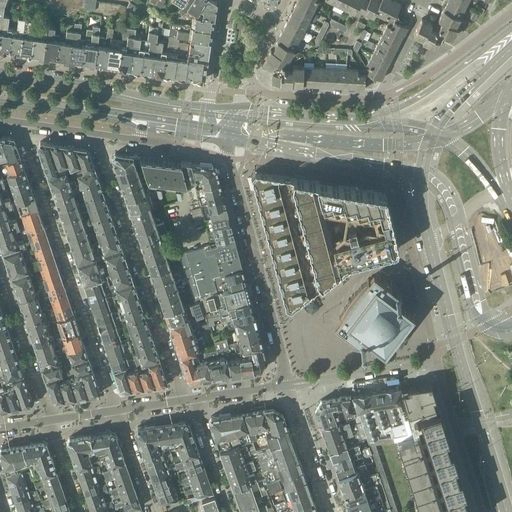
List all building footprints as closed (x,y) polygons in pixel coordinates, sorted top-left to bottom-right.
[(63,8),(76,10),(126,18),(126,17),(126,15),(137,17),(136,19),(146,21),(147,12),(147,5),(140,1),(139,0),(130,0),(130,1),(129,1),(126,7),(121,5),(96,1),(95,0),(24,0),(24,2),(63,8)] [(163,0),(154,0),(151,6),(156,9),(160,3),(161,4),(163,0)] [(192,17),(196,12),(197,13),(205,0),(183,0),(182,3),(180,5),(182,6),(178,12),(184,16),(186,13),(192,17)] [(196,12),(193,26),(212,29),(216,4),(216,2),(213,0),(205,0),(197,13),(196,12)] [(297,0),(296,2),(313,11),(318,0),(297,0)] [(337,0),(335,4),(345,9),(349,0),(337,0)] [(356,9),(372,17),(380,1),(379,0),(378,0),(368,0),(367,0),(349,0),(345,9),(354,13),(356,9)] [(385,18),(388,20),(393,18),(395,14),(397,10),(398,9),(400,4),(393,0),(392,1),(391,0),(390,0),(380,0),(380,1),(372,17),(373,18),(375,13),(385,18)] [(445,5),(443,9),(459,17),(464,8),(449,0),(447,0),(447,1),(445,5)] [(293,9),(292,12),(308,20),(313,11),(296,2),(295,4),(293,8),(293,9)] [(459,17),(443,9),(436,23),(438,28),(444,31),(443,34),(451,38),(456,28),(454,27),(459,17)] [(288,18),(287,21),(303,30),(308,20),(292,12),(291,14),(290,14),(288,18)] [(0,32),(0,50),(8,51),(12,27),(7,27),(9,15),(3,15),(0,32)] [(8,51),(19,53),(24,18),(18,17),(17,28),(12,27),(8,51)] [(30,54),(34,32),(34,31),(29,30),(31,19),(24,18),(19,53),(30,55),(30,54)] [(330,24),(337,27),(339,23),(331,18),(329,22),(330,24)] [(48,57),(56,58),(59,35),(54,35),(55,27),(51,27),(52,19),(49,19),(49,21),(48,21),(43,57),(48,57)] [(388,21),(382,35),(398,43),(400,40),(402,35),(403,34),(404,34),(404,33),(400,32),(404,25),(402,24),(403,22),(398,19),(397,21),(394,20),(388,21)] [(432,47),(433,45),(437,47),(438,45),(436,44),(438,40),(433,37),(436,31),(435,25),(421,19),(413,35),(422,40),(421,42),(432,47)] [(38,56),(43,57),(48,21),(45,21),(45,26),(41,25),(40,33),(34,32),(30,54),(38,56)] [(161,33),(168,35),(170,22),(163,21),(162,24),(162,25),(166,26),(165,29),(162,28),(161,33)] [(284,28),(282,31),(298,40),(303,30),(287,21),(286,23),(283,28),(284,28)] [(179,37),(184,37),(190,38),(210,41),(212,29),(193,26),(170,22),(168,35),(179,37)] [(339,23),(337,27),(345,32),(347,27),(339,23)] [(63,60),(69,60),(74,25),(67,24),(66,32),(60,31),(59,35),(56,58),(64,59),(63,60)] [(74,25),(69,60),(74,61),(81,62),(85,39),(79,38),(81,26),(74,25)] [(89,63),(94,64),(99,31),(100,27),(93,26),(92,29),(86,28),(85,39),(81,62),(89,63)] [(140,71),(151,73),(156,40),(157,32),(158,28),(150,26),(147,39),(148,39),(147,45),(149,46),(148,49),(143,48),(140,71)] [(103,65),(106,66),(110,37),(112,37),(113,28),(108,27),(106,36),(106,38),(103,37),(102,37),(103,32),(99,31),(94,64),(103,65)] [(118,68),(129,69),(134,36),(135,29),(124,27),(123,35),(127,36),(126,45),(122,45),(118,68)] [(279,37),(277,41),(293,49),(298,40),(282,31),(281,33),(278,37),(279,37)] [(162,74),(173,76),(177,48),(179,37),(168,35),(166,51),(165,51),(162,74)] [(382,35),(377,44),(393,52),(394,51),(396,47),(398,43),(382,35)] [(129,69),(140,71),(143,48),(139,47),(140,37),(134,36),(129,69)] [(109,66),(118,68),(122,45),(122,40),(114,39),(114,38),(112,37),(110,37),(106,66),(109,66)] [(190,38),(189,48),(198,50),(198,54),(208,55),(209,48),(210,48),(211,44),(210,43),(210,41),(190,38)] [(151,73),(162,74),(165,51),(161,51),(163,41),(156,40),(151,73)] [(293,49),(277,41),(272,50),(270,49),(261,67),(270,71),(275,61),(281,65),(286,63),(293,49)] [(377,44),(372,54),(388,62),(389,61),(391,56),(393,52),(377,44)] [(173,76),(185,78),(189,50),(177,48),(173,76)] [(189,48),(189,50),(185,78),(204,80),(208,55),(198,54),(198,50),(189,48)] [(388,62),(372,54),(365,67),(367,73),(370,74),(369,76),(374,79),(375,77),(381,80),(385,73),(384,73),(384,72),(383,72),(384,70),(387,65),(388,62)] [(292,84),(302,85),(303,66),(288,65),(284,69),(283,76),(283,86),(291,86),(292,84)] [(308,85),(313,85),(314,67),(303,66),(302,85),(303,85),(308,85)] [(319,86),(323,86),(324,68),(314,67),(313,85),(314,85),(314,86),(319,86)] [(330,86),(334,86),(335,68),(324,68),(323,86),(325,86),(330,86)] [(341,87),(345,87),(346,69),(335,68),(334,86),(336,87),(341,87)] [(346,69),(345,87),(348,87),(348,88),(354,88),(355,88),(355,89),(356,89),(356,85),(364,85),(365,74),(361,70),(346,69)] [(272,85),(283,86),(283,76),(272,76),(272,85)] [(0,136),(7,156),(8,160),(10,165),(21,161),(13,138),(0,136)] [(37,146),(48,178),(59,174),(57,168),(49,143),(40,142),(37,145),(37,146)] [(61,145),(49,143),(57,168),(64,166),(66,172),(70,171),(61,145)] [(72,168),(80,165),(74,147),(61,145),(70,171),(73,170),(72,168)] [(80,165),(83,172),(94,168),(89,152),(85,149),(74,147),(80,165)] [(111,157),(116,170),(135,164),(141,162),(139,157),(132,156),(115,153),(114,153),(111,157)] [(183,184),(187,185),(185,180),(186,180),(181,162),(176,161),(140,157),(147,180),(178,183),(183,184)] [(6,161),(9,172),(23,167),(21,161),(10,165),(8,160),(6,161)] [(199,199),(198,196),(196,189),(195,185),(196,185),(195,181),(191,163),(181,162),(186,180),(185,180),(187,185),(191,201),(199,199)] [(211,166),(191,163),(195,181),(201,179),(217,175),(216,169),(215,169),(212,166),(211,165),(211,166)] [(116,170),(119,181),(138,174),(135,164),(116,170)] [(3,180),(3,181),(4,184),(10,182),(9,181),(26,175),(23,167),(9,172),(6,173),(8,178),(3,180)] [(77,176),(80,185),(98,179),(94,168),(83,172),(75,175),(75,177),(77,176)] [(315,181),(311,181),(308,180),(305,180),(303,179),(299,179),(296,178),(293,178),(290,177),(286,177),(283,176),(280,176),(278,175),(275,175),(271,174),(269,174),(266,173),(263,173),(257,172),(255,171),(251,176),(252,178),(252,180),(254,184),(254,188),(256,191),(256,195),(258,198),(258,203),(260,206),(259,209),(261,213),(262,217),(263,220),(263,224),(265,227),(265,232),(267,235),(267,238),(269,242),(269,246),(271,249),(271,253),(273,256),(273,261),(275,264),(275,267),(277,271),(277,275),(279,278),(279,282),(281,285),(281,289),(282,293),(282,296),(285,301),(285,306),(291,308),(295,304),(300,301),(302,299),(306,295),(309,294),(311,292),(313,291),(315,288),(319,286),(321,284),(324,282),(326,280),(331,276),(333,275),(335,272),(338,271),(340,269),(344,265),(347,263),(349,262),(351,262),(354,261),(358,260),(359,259),(361,259),(365,258),(368,258),(370,256),(372,257),(375,255),(380,254),(382,254),(385,252),(389,252),(391,251),(393,251),(397,249),(398,245),(396,242),(396,239),(395,236),(394,230),(394,227),(392,224),(392,220),(391,217),(391,213),(389,211),(389,208),(388,205),(388,202),(386,198),(386,194),(384,192),(381,192),(378,191),(375,191),(373,190),(369,190),(366,189),(364,189),(361,188),(358,188),(355,187),(352,187),(350,186),(346,186),(343,185),(340,185),(338,184),(334,184),(331,183),(329,184),(326,182),(323,183),(319,181),(317,182),(315,181)] [(48,178),(51,188),(69,183),(71,182),(70,179),(68,180),(65,172),(59,174),(48,178)] [(119,181),(123,190),(142,184),(140,178),(146,176),(144,172),(138,174),(119,181)] [(10,182),(12,191),(29,185),(26,175),(9,181),(10,182)] [(202,183),(196,185),(195,185),(196,189),(219,182),(219,181),(217,175),(201,179),(202,183)] [(81,187),(84,196),(102,191),(98,179),(80,185),(79,186),(79,188),(81,187)] [(123,190),(126,201),(145,194),(143,189),(149,187),(148,182),(142,184),(123,190)] [(196,189),(198,196),(221,190),(219,182),(196,189)] [(55,199),(72,193),(75,192),(74,190),(71,191),(69,183),(51,188),(55,199)] [(12,191),(16,201),(33,196),(29,185),(12,191)] [(126,201),(130,211),(152,203),(150,197),(158,194),(157,190),(145,194),(126,201)] [(199,199),(200,204),(223,198),(222,191),(221,190),(198,196),(199,199)] [(84,196),(88,207),(105,201),(102,191),(84,196)] [(55,199),(59,210),(78,203),(77,200),(75,201),(72,193),(55,199)] [(0,205),(10,202),(9,198),(2,200),(0,194),(0,205)] [(16,202),(20,214),(37,208),(33,196),(16,201),(16,202)] [(223,198),(200,204),(204,220),(228,213),(223,198)] [(89,210),(92,219),(109,213),(105,201),(88,207),(86,208),(87,210),(89,210)] [(130,211),(133,221),(152,215),(150,208),(162,205),(160,201),(152,203),(130,211)] [(0,205),(0,217),(7,215),(5,209),(12,206),(10,202),(0,205)] [(59,210),(62,220),(85,213),(84,210),(79,212),(77,205),(81,204),(81,202),(78,203),(59,210)] [(16,219),(18,224),(20,232),(26,230),(42,224),(37,208),(20,214),(21,217),(16,219)] [(200,208),(190,210),(193,221),(203,218),(200,208)] [(62,220),(66,230),(83,225),(85,224),(84,222),(82,222),(80,217),(85,215),(85,213),(62,220)] [(93,221),(96,230),(113,224),(109,213),(92,219),(90,219),(91,222),(93,221)] [(212,239),(213,243),(234,237),(228,214),(228,213),(204,220),(205,224),(208,224),(210,231),(207,232),(209,240),(212,239)] [(0,217),(0,229),(18,224),(16,219),(9,221),(7,215),(0,217)] [(133,221),(136,231),(152,226),(155,225),(152,215),(133,221)] [(0,229),(0,241),(14,236),(17,235),(16,233),(20,232),(18,224),(0,229)] [(26,230),(29,239),(46,234),(42,224),(26,230)] [(96,232),(99,241),(117,235),(113,224),(96,230),(93,231),(94,233),(96,232)] [(69,241),(87,236),(88,235),(88,233),(86,233),(83,225),(66,230),(69,241)] [(136,231),(140,242),(159,235),(155,225),(152,226),(136,231)] [(140,242),(143,252),(162,245),(161,240),(169,238),(167,233),(159,235),(140,242)] [(29,239),(32,249),(49,244),(46,234),(29,239)] [(100,243),(103,253),(121,247),(117,235),(99,241),(97,242),(98,244),(100,243)] [(0,241),(0,245),(2,253),(24,245),(25,245),(23,241),(16,243),(14,236),(0,241)] [(73,253),(90,246),(92,246),(91,243),(90,244),(87,236),(69,241),(73,253)] [(234,237),(213,243),(211,244),(210,244),(203,245),(204,247),(206,253),(212,251),(236,245),(234,238),(234,237)] [(147,262),(166,256),(164,250),(177,246),(175,241),(162,245),(143,252),(147,262)] [(32,249),(36,258),(52,253),(49,244),(32,249)] [(2,253),(6,264),(23,259),(22,256),(21,253),(27,252),(24,245),(2,253)] [(212,251),(214,259),(238,253),(236,245),(212,251)] [(73,253),(77,263),(94,257),(96,256),(95,254),(93,255),(90,246),(73,253)] [(104,255),(107,263),(125,258),(121,247),(103,253),(101,253),(102,256),(104,255)] [(192,297),(194,302),(196,301),(195,297),(215,292),(222,290),(221,286),(220,282),(218,274),(216,266),(214,259),(212,251),(206,253),(204,247),(179,253),(180,257),(179,257),(183,268),(184,272),(186,277),(187,282),(189,287),(189,288),(191,292),(192,297)] [(147,262),(150,272),(169,266),(167,261),(179,257),(180,257),(179,253),(178,252),(166,256),(147,262)] [(39,268),(39,267),(55,262),(52,253),(36,258),(39,268)] [(214,259),(216,266),(240,260),(238,253),(214,259)] [(77,263),(80,274),(98,268),(99,267),(99,265),(97,265),(94,257),(77,263)] [(108,266),(111,275),(128,269),(125,258),(107,263),(105,264),(105,267),(108,266)] [(10,275),(10,276),(30,270),(29,267),(26,268),(24,261),(23,259),(6,264),(10,275)] [(216,266),(218,274),(242,268),(240,260),(216,266)] [(39,267),(42,278),(59,273),(55,262),(39,267)] [(150,272),(154,282),(173,276),(184,272),(183,268),(177,270),(171,272),(169,266),(150,272)] [(340,274),(347,279),(353,272),(346,266),(340,274)] [(84,284),(99,279),(101,278),(98,268),(80,274),(84,284)] [(218,274),(220,282),(244,276),(242,268),(218,274)] [(112,277),(115,286),(132,280),(128,269),(111,275),(108,276),(109,278),(112,277)] [(12,283),(14,288),(31,282),(28,272),(30,272),(30,270),(10,276),(12,283)] [(367,339),(384,352),(386,349),(390,345),(394,340),(398,335),(402,331),(404,327),(407,323),(409,319),(411,315),(413,313),(396,300),(401,294),(396,290),(391,286),(383,280),(373,272),(369,278),(368,279),(368,278),(367,279),(363,282),(360,286),(360,287),(357,290),(354,293),(351,297),(348,301),(346,304),(343,308),(341,313),(338,317),(339,317),(334,324),(344,331),(352,338),(352,337),(358,341),(357,341),(362,345),(367,339)] [(44,283),(46,288),(62,282),(59,273),(42,278),(36,280),(38,285),(44,283)] [(154,282),(157,292),(176,286),(187,282),(186,277),(181,278),(181,279),(175,281),(173,276),(154,282)] [(228,289),(229,288),(246,284),(244,276),(220,282),(221,286),(227,285),(228,289)] [(84,284),(87,292),(109,285),(107,280),(100,282),(99,279),(84,284)] [(115,288),(118,297),(136,291),(132,280),(115,286),(112,286),(113,289),(115,288)] [(14,288),(18,299),(35,293),(37,293),(37,290),(34,291),(31,282),(14,288)] [(62,282),(46,288),(49,299),(66,293),(62,282)] [(222,290),(215,292),(195,297),(196,301),(200,300),(203,311),(204,310),(250,299),(248,291),(246,284),(229,288),(228,289),(222,290)] [(87,292),(89,299),(104,294),(103,290),(110,288),(109,285),(87,292)] [(157,292),(161,302),(180,296),(185,294),(184,290),(178,292),(176,286),(157,292)] [(119,299),(122,308),(140,302),(136,291),(118,297),(116,298),(117,300),(119,299)] [(18,299),(22,311),(39,305),(35,293),(18,299)] [(66,293),(49,299),(53,309),(69,303),(66,293)] [(89,299),(92,307),(114,300),(112,296),(106,298),(104,294),(89,299)] [(180,296),(161,302),(164,313),(183,306),(182,302),(180,296)] [(206,318),(219,315),(252,307),(250,299),(204,310),(206,318)] [(92,307),(94,315),(110,309),(108,305),(115,303),(114,300),(92,307)] [(196,301),(194,302),(198,314),(199,316),(204,314),(203,311),(200,300),(196,301)] [(123,310),(126,319),(143,313),(140,302),(122,308),(120,309),(121,311),(123,310)] [(167,323),(168,324),(198,314),(194,302),(190,304),(189,304),(188,305),(191,313),(186,315),(183,306),(164,313),(168,323),(167,323)] [(48,314),(48,315),(50,322),(73,314),(69,303),(53,309),(47,311),(48,314)] [(22,311),(26,321),(48,315),(47,312),(42,314),(39,305),(22,311)] [(226,318),(227,322),(254,315),(252,307),(219,315),(220,319),(226,318)] [(94,315),(97,323),(119,315),(118,311),(111,313),(110,309),(94,315)] [(127,322),(130,330),(147,325),(143,313),(126,319),(124,320),(124,322),(127,322)] [(62,335),(56,337),(56,338),(79,331),(73,314),(50,322),(51,322),(57,320),(61,333),(62,335)] [(171,335),(172,335),(193,328),(195,327),(194,322),(198,321),(197,319),(200,318),(199,316),(198,314),(168,324),(169,324),(170,327),(169,327),(169,328),(171,334),(171,335)] [(26,321),(30,333),(52,326),(51,322),(50,322),(48,315),(26,321)] [(97,323),(100,331),(115,326),(114,321),(120,319),(119,315),(97,323)] [(235,326),(236,331),(257,326),(254,315),(227,322),(228,328),(235,326)] [(100,331),(102,339),(124,331),(122,324),(120,325),(121,328),(117,329),(115,326),(100,331)] [(131,333),(133,342),(151,336),(148,328),(147,325),(130,330),(127,331),(128,334),(131,333)] [(30,333),(33,345),(53,338),(55,337),(56,337),(55,335),(52,336),(50,337),(47,330),(53,328),(52,326),(30,333)] [(257,326),(236,331),(239,341),(260,336),(260,335),(257,326)] [(193,328),(172,335),(173,338),(172,338),(173,339),(175,346),(175,347),(176,346),(194,340),(192,332),(191,331),(193,330),(193,328)] [(0,343),(11,340),(7,329),(0,331),(0,343)] [(56,338),(61,351),(83,344),(79,331),(56,338)] [(102,339),(105,346),(120,341),(119,337),(126,335),(125,332),(124,331),(102,339)] [(134,344),(137,353),(152,349),(155,347),(151,336),(133,342),(131,342),(132,345),(134,344)] [(260,336),(239,341),(228,344),(230,354),(237,352),(238,352),(241,351),(245,350),(249,349),(262,346),(260,336)] [(33,345),(37,356),(54,350),(51,341),(53,340),(53,338),(33,345)] [(214,341),(216,349),(218,357),(224,376),(230,375),(227,359),(226,359),(225,355),(229,354),(226,338),(219,340),(214,341)] [(0,356),(15,351),(11,340),(0,343),(0,356)] [(179,357),(196,352),(198,351),(196,343),(197,342),(197,341),(195,341),(194,340),(176,346),(177,349),(176,349),(176,350),(177,350),(179,357)] [(107,351),(108,354),(130,347),(128,341),(125,342),(125,344),(122,345),(120,341),(105,346),(107,351)] [(63,358),(64,360),(65,364),(87,357),(83,344),(61,351),(63,358)] [(249,349),(245,350),(246,356),(250,355),(253,371),(254,371),(260,370),(266,361),(263,348),(262,346),(249,349)] [(110,362),(126,357),(132,354),(130,347),(108,354),(110,362)] [(133,355),(135,363),(136,366),(147,362),(152,361),(158,358),(155,347),(152,349),(137,353),(133,355)] [(203,349),(198,351),(196,352),(198,357),(193,358),(200,380),(201,379),(212,378),(205,359),(204,351),(203,349)] [(208,351),(204,351),(205,359),(212,378),(222,376),(224,376),(218,357),(216,349),(208,351)] [(37,356),(41,368),(64,360),(63,358),(57,359),(54,350),(37,356)] [(241,351),(238,352),(239,357),(241,373),(242,373),(244,373),(253,371),(250,355),(246,356),(245,350),(241,351)] [(0,356),(0,363),(2,368),(19,363),(15,351),(0,356)] [(196,352),(179,357),(186,378),(190,381),(191,381),(200,379),(200,380),(193,358),(198,357),(196,352)] [(238,357),(237,352),(230,354),(229,354),(225,355),(226,359),(227,359),(230,375),(241,373),(239,357),(238,357)] [(110,362),(113,370),(124,366),(135,363),(133,355),(132,355),(133,356),(130,357),(131,359),(127,361),(126,357),(110,362)] [(65,364),(67,371),(69,375),(80,372),(91,368),(87,357),(65,364)] [(152,361),(147,362),(152,378),(155,386),(163,385),(166,381),(158,358),(152,361)] [(45,379),(56,375),(67,371),(65,364),(64,360),(41,368),(43,374),(45,379)] [(147,362),(136,366),(144,388),(155,386),(152,378),(147,362)] [(0,380),(0,381),(11,377),(22,374),(19,363),(2,368),(0,368),(0,380)] [(135,363),(124,366),(131,390),(144,388),(136,366),(135,363)] [(124,366),(113,370),(119,388),(123,391),(131,390),(124,366)] [(91,368),(80,372),(88,396),(96,395),(99,390),(91,368)] [(67,371),(56,375),(64,400),(65,400),(65,399),(75,398),(76,398),(69,375),(67,371)] [(80,372),(69,375),(76,398),(88,396),(80,372)] [(22,374),(11,377),(21,406),(29,405),(32,401),(31,401),(22,374)] [(56,375),(45,379),(51,399),(55,401),(64,400),(56,375)] [(11,377),(0,381),(2,385),(9,408),(10,408),(10,407),(20,406),(21,406),(11,377)] [(471,511),(432,388),(432,387),(432,386),(432,385),(432,384),(431,384),(431,383),(430,383),(429,383),(428,382),(428,383),(427,383),(426,383),(425,384),(400,388),(406,408),(407,413),(420,410),(420,409),(422,415),(419,415),(450,511),(454,510),(454,511),(471,511)] [(0,409),(9,408),(2,385),(0,385),(0,409)] [(386,430),(385,426),(389,425),(389,423),(394,422),(394,423),(397,422),(398,426),(397,426),(398,433),(400,434),(412,430),(407,413),(406,408),(400,388),(373,392),(352,395),(357,410),(358,413),(363,429),(366,437),(367,438),(366,438),(367,439),(371,438),(372,438),(375,437),(375,438),(378,437),(377,432),(386,430)] [(342,406),(345,416),(352,413),(352,415),(356,414),(354,409),(350,395),(338,397),(342,406)] [(314,410),(316,415),(342,406),(338,397),(332,398),(321,399),(314,410)] [(316,415),(320,426),(337,420),(345,417),(345,416),(342,406),(316,415)] [(272,432),(287,427),(282,414),(282,413),(272,407),(264,408),(270,427),(272,432)] [(253,410),(261,436),(266,434),(272,432),(270,427),(264,408),(263,409),(253,410)] [(249,433),(251,439),(258,437),(261,436),(253,410),(251,410),(251,411),(242,412),(241,412),(249,433)] [(249,433),(241,412),(240,412),(240,414),(238,414),(237,412),(231,413),(230,413),(240,442),(241,444),(251,440),(251,439),(249,433)] [(240,442),(230,413),(219,415),(230,446),(240,442)] [(338,424),(337,420),(320,426),(323,434),(326,442),(351,433),(354,432),(363,429),(358,413),(356,414),(352,415),(353,417),(348,420),(338,424)] [(230,446),(219,415),(211,416),(208,420),(208,421),(218,449),(230,446)] [(183,441),(184,444),(194,440),(188,423),(184,420),(177,421),(183,439),(179,440),(179,442),(183,441)] [(173,444),(179,442),(179,440),(183,439),(177,421),(176,421),(166,423),(173,444)] [(174,447),(173,444),(166,423),(165,423),(155,424),(161,445),(162,447),(163,450),(169,448),(172,447),(174,447)] [(144,426),(149,442),(155,441),(156,445),(157,444),(158,446),(161,445),(155,424),(154,424),(154,425),(153,425),(154,425),(144,426)] [(137,437),(141,449),(156,445),(155,441),(149,442),(144,426),(143,426),(143,427),(138,427),(137,427),(135,432),(137,437)] [(259,449),(291,438),(287,427),(272,432),(266,434),(270,445),(259,448),(259,449)] [(326,442),(329,450),(346,444),(366,437),(363,429),(354,432),(351,433),(326,442)] [(105,454),(120,449),(116,439),(114,434),(115,434),(114,434),(115,434),(110,431),(110,432),(105,432),(102,433),(107,447),(103,449),(105,454)] [(441,511),(416,431),(397,437),(421,511),(441,511)] [(90,434),(89,435),(95,451),(103,449),(107,447),(102,433),(90,435),(90,434)] [(89,435),(77,436),(82,451),(88,449),(89,452),(90,452),(92,457),(97,455),(95,451),(89,435)] [(68,447),(72,457),(89,452),(88,449),(82,451),(77,436),(74,437),(69,437),(68,437),(66,442),(67,442),(68,447)] [(258,460),(294,448),(291,438),(259,449),(255,450),(255,452),(257,456),(258,460)] [(178,458),(180,457),(198,451),(196,445),(194,440),(184,444),(177,446),(175,447),(178,458)] [(368,440),(370,449),(376,447),(375,445),(373,445),(371,440),(368,440)] [(36,465),(52,460),(52,459),(51,459),(50,456),(48,450),(48,449),(46,445),(46,444),(42,441),(41,442),(34,443),(39,458),(34,460),(36,465)] [(329,450),(332,458),(359,448),(357,442),(347,446),(346,444),(329,450)] [(29,468),(36,465),(34,460),(39,458),(34,443),(21,445),(21,444),(20,445),(9,446),(17,470),(21,469),(28,467),(28,468),(29,468)] [(141,449),(144,457),(161,451),(163,450),(162,447),(161,445),(158,446),(157,444),(156,445),(141,449)] [(248,450),(246,446),(240,449),(238,445),(219,452),(222,460),(248,450)] [(17,470),(9,446),(0,448),(0,447),(0,458),(5,474),(17,470)] [(368,446),(359,449),(362,457),(371,454),(370,450),(369,446),(368,446)] [(222,460),(225,467),(244,460),(242,457),(249,454),(255,452),(255,450),(254,448),(248,450),(222,460)] [(294,448),(258,460),(259,463),(260,465),(266,463),(265,462),(269,460),(272,468),(275,467),(298,458),(294,448)] [(359,448),(332,458),(335,466),(362,457),(359,449),(359,448)] [(109,465),(124,460),(122,454),(120,449),(105,454),(109,465)] [(144,457),(146,464),(171,455),(170,452),(163,455),(161,451),(144,457)] [(175,467),(200,459),(198,451),(180,457),(182,461),(174,464),(175,467)] [(74,463),(76,468),(91,463),(98,461),(97,455),(92,457),(90,452),(89,452),(72,457),(72,458),(73,463),(74,463)] [(335,466),(341,484),(365,476),(368,475),(365,465),(373,462),(371,454),(362,457),(335,466)] [(146,464),(149,472),(166,466),(165,462),(173,459),(171,455),(146,464)] [(263,471),(267,481),(281,476),(302,468),(298,458),(275,467),(272,468),(263,471)] [(152,480),(154,487),(172,481),(170,477),(178,474),(177,471),(184,469),(186,473),(203,467),(200,459),(175,467),(177,471),(152,480)] [(40,476),(55,471),(53,465),(54,465),(52,460),(36,465),(29,468),(30,471),(31,475),(32,478),(35,477),(40,475),(40,476)] [(102,472),(103,473),(104,477),(127,470),(124,460),(109,465),(106,466),(108,470),(102,472)] [(227,475),(259,463),(258,460),(252,462),(251,462),(245,464),(244,460),(225,467),(227,475)] [(76,468),(79,477),(102,469),(100,465),(92,468),(91,463),(76,468)] [(254,469),(261,468),(260,465),(259,463),(227,475),(230,482),(249,476),(248,472),(254,469)] [(149,472),(152,480),(177,471),(175,467),(168,470),(166,466),(149,472)] [(179,479),(180,482),(181,483),(206,474),(203,467),(186,473),(187,477),(179,479)] [(265,482),(269,492),(305,478),(302,469),(302,468),(281,476),(267,481),(265,482)] [(5,474),(8,483),(31,475),(30,471),(23,474),(21,469),(17,470),(5,474)] [(79,477),(82,486),(97,481),(95,476),(103,473),(102,472),(102,469),(79,477)] [(115,483),(130,478),(127,470),(104,477),(106,481),(113,478),(115,483)] [(35,487),(58,479),(55,471),(40,476),(42,480),(37,482),(35,477),(32,478),(33,480),(35,487)] [(341,484),(345,494),(381,481),(377,471),(368,475),(365,476),(341,484)] [(181,483),(182,486),(182,487),(190,484),(191,488),(209,482),(206,474),(181,483)] [(257,482),(254,474),(249,476),(230,482),(233,490),(252,483),(257,482)] [(25,483),(33,480),(32,478),(31,475),(8,483),(11,492),(27,487),(25,483)] [(110,495),(133,487),(130,478),(115,483),(117,488),(109,491),(109,492),(110,495)] [(269,492),(273,502),(309,490),(305,478),(269,492)] [(46,493),(61,488),(58,479),(35,487),(36,489),(38,493),(40,492),(40,490),(45,488),(46,493)] [(82,486),(85,495),(106,487),(105,483),(99,485),(97,481),(82,486)] [(154,487),(157,495),(182,486),(181,483),(180,482),(173,485),(172,481),(154,487)] [(347,501),(348,504),(384,491),(381,481),(345,494),(345,496),(344,498),(345,500),(347,501)] [(209,482),(191,488),(184,491),(185,495),(193,492),(194,495),(212,492),(209,482)] [(257,482),(252,483),(233,490),(236,501),(260,492),(259,489),(257,482)] [(182,486),(157,495),(160,503),(178,499),(178,498),(176,492),(183,489),(182,487),(182,486)] [(15,501),(38,493),(36,489),(29,492),(27,487),(11,492),(15,501)] [(85,495),(88,504),(103,499),(101,494),(108,492),(106,487),(85,495)] [(121,501),(136,496),(133,487),(110,495),(111,496),(112,499),(119,496),(121,501)] [(42,505),(65,497),(61,488),(46,493),(48,498),(40,501),(42,505)] [(273,502),(277,511),(278,511),(313,500),(309,490),(273,502)] [(350,511),(355,511),(387,501),(384,491),(348,504),(349,508),(348,510),(349,511),(350,511)] [(262,496),(260,492),(236,501),(240,511),(257,505),(255,498),(262,496)] [(15,501),(17,510),(33,504),(31,500),(39,497),(38,493),(15,501)] [(88,504),(91,511),(93,511),(114,505),(114,504),(112,499),(111,496),(108,497),(107,497),(109,502),(105,503),(103,499),(88,504)] [(114,504),(114,505),(115,509),(116,511),(119,511),(118,509),(117,508),(117,507),(123,505),(124,510),(136,508),(140,507),(136,496),(121,501),(114,504)] [(53,511),(68,506),(65,497),(42,505),(42,506),(43,509),(51,506),(53,511)] [(201,501),(205,511),(215,511),(219,511),(214,497),(201,501)] [(278,511),(310,511),(316,510),(313,500),(278,511)] [(387,511),(391,511),(387,501),(355,511),(387,511)]
